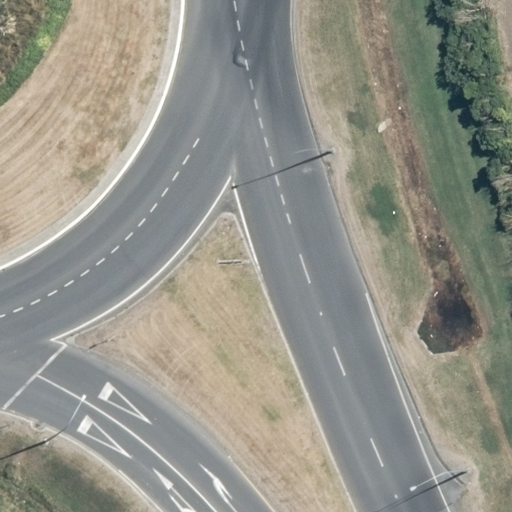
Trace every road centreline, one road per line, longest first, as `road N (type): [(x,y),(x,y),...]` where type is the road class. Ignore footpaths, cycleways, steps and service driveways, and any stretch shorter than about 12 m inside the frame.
road 1 (secondary): [(228,25),(326,331),(403,511)]
road 2 (trunk): [(228,25),(208,112),(166,191),(106,257),(0,317)]
road 3 (secondary): [(219,511),(144,440),(0,354)]
